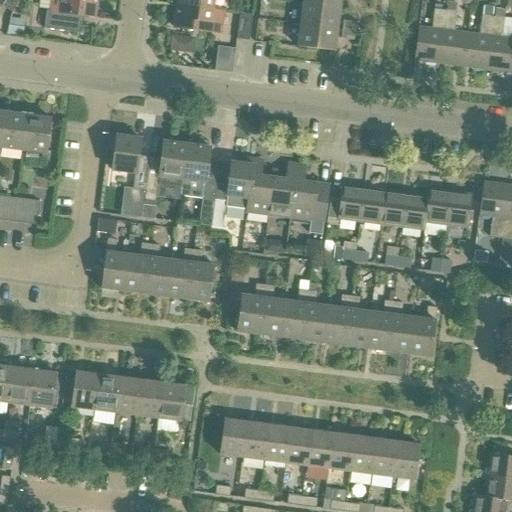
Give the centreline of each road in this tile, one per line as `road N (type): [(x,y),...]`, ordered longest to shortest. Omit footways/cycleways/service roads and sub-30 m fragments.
road 1 (residential): [(511,131),(123,78)]
road 2 (residential): [(0,265),(71,274),(97,74)]
road 3 (residential): [(172,511),(39,495)]
